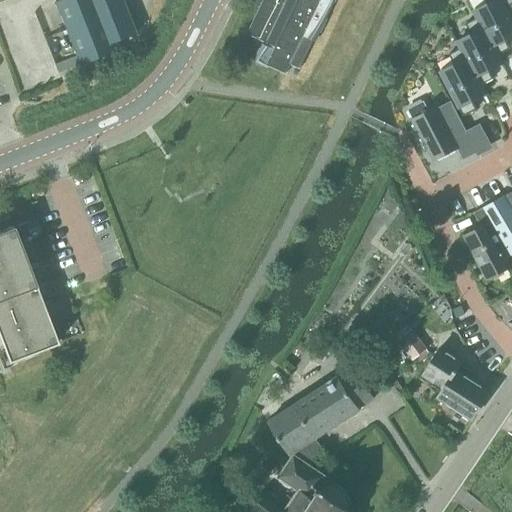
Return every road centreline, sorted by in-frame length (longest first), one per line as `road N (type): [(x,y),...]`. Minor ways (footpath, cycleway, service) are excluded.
road 1 (tertiary): [(3,165),(113,119),(170,84),(218,0)]
road 2 (residential): [(511,349),(479,307),(428,197)]
road 3 (residential): [(433,511),(511,395)]
